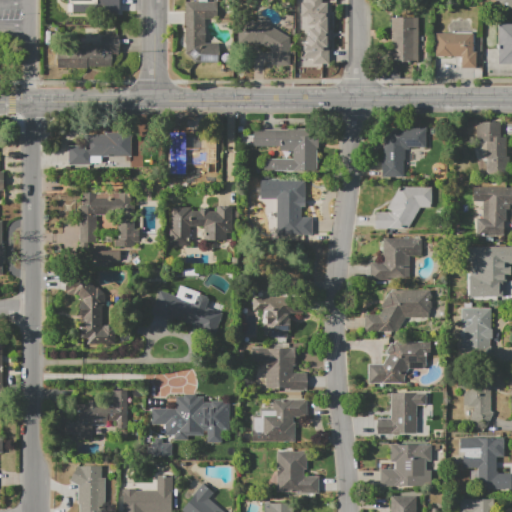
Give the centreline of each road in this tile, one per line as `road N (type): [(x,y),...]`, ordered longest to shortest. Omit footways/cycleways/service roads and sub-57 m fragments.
road 1 (residential): [(347,511),(333,326),(353,99)]
road 2 (residential): [(36,511),(37,104)]
road 3 (tertiary): [(0,104),(353,99)]
road 4 (tertiary): [(353,99),(511,98)]
